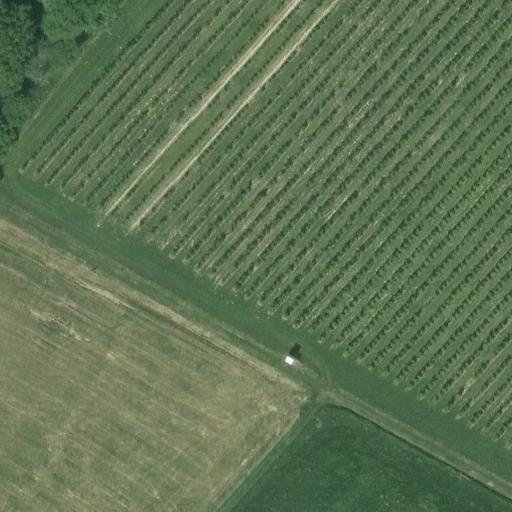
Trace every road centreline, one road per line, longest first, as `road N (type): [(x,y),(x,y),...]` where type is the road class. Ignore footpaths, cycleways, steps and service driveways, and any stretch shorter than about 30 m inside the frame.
road 1 (track): [(511,496),(0,212)]
road 2 (track): [(224,511),(329,394)]
